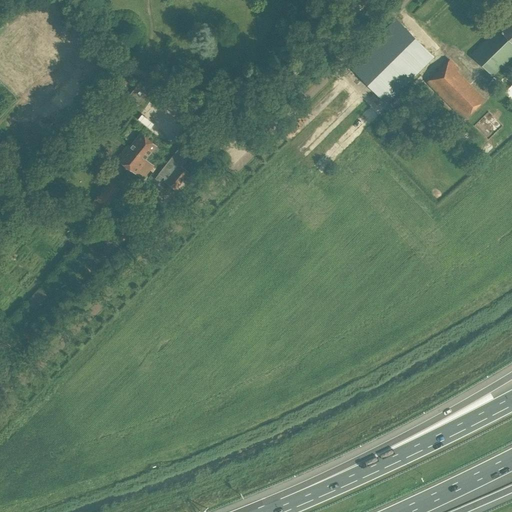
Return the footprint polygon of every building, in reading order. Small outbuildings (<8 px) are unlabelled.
[(22,50),(19,65),(20,77),(23,85),(30,99),(34,105),(37,103),(55,126),(85,100),(66,78),(64,79),(60,71),(58,64),(59,56),(63,52),(75,39),(79,42),(94,23),(66,2),(66,1),(50,18),(47,17),(36,28),(27,40),(22,50)] [(511,13),(499,27),(498,27),(498,28),(472,53),(493,75),(511,56),(511,13)] [(387,103),(433,57),(396,19),(349,65),(387,103)] [(464,119),(472,112),(444,84),(460,68),(450,59),(427,82),(464,119)] [(139,104),(152,88),(141,80),(128,96),(139,104)] [(151,152),(156,146),(156,145),(141,133),(130,147),(128,145),(118,158),(137,173),(143,178),(153,166),(147,161),(147,160),(145,159),(151,152)] [(154,155),(156,152),(159,148),(156,146),(151,152),(154,155)] [(182,166),(188,158),(178,150),(172,158),(155,178),(159,182),(163,177),(165,178),(164,179),(175,188),(188,172),(182,166)] [(102,213),(107,207),(121,190),(110,181),(96,198),(91,204),(102,213)]
